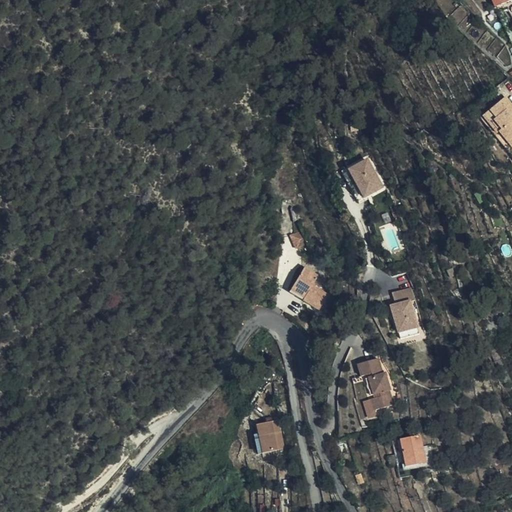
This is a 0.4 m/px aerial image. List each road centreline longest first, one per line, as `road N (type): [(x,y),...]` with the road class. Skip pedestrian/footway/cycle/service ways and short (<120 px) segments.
road 1 (unclassified): [(277,328),(267,320),(248,326),(206,392),(101,511)]
road 2 (unclassified): [(350,511),(308,408),(300,345),(291,328),(277,328)]
road 3 (unclassified): [(321,511),(277,328)]
